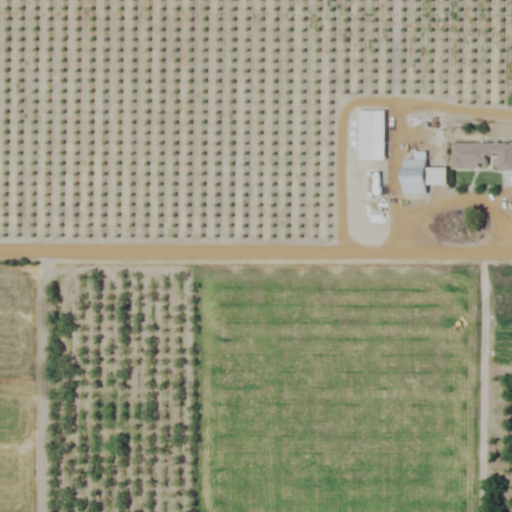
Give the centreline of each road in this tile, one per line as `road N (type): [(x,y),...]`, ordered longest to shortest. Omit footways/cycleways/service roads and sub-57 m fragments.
road 1 (residential): [(0,249),(511,250)]
road 2 (residential): [(482,250),(480,511)]
